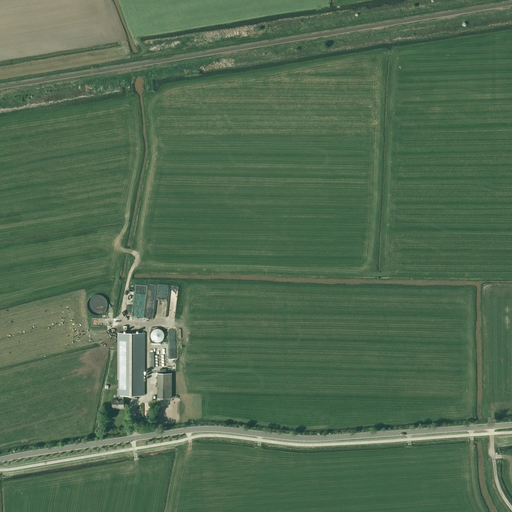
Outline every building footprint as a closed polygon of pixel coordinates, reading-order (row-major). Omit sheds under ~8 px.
[(152,285),(146,284),(141,316),(147,317),(152,285)] [(131,307),(136,308),(140,288),(135,287),(133,298),(131,307)] [(154,320),(161,320),(162,287),(156,287),(154,320)] [(174,308),(176,289),(169,288),(168,303),(171,303),(171,308),(174,308)] [(164,337),(164,335),(164,334),(163,333),(163,332),(162,331),(161,330),(160,329),(158,329),(157,329),(156,329),(154,329),(153,330),(152,331),(151,332),(151,333),(150,334),(150,335),(150,337),(151,338),(151,339),(152,340),(153,341),(154,342),(156,342),(157,342),(158,342),(160,342),(161,341),(162,340),(163,339),(163,338),(164,337)] [(143,395),(144,351),(144,333),(118,333),(118,351),(118,395),(118,399),(112,399),(112,407),(119,407),(119,408),(123,408),(123,399),(123,395),(143,395)] [(158,356),(159,368),(166,368),(166,355),(158,355),(158,356)] [(171,373),(157,373),(157,398),(171,398),(171,373)]
